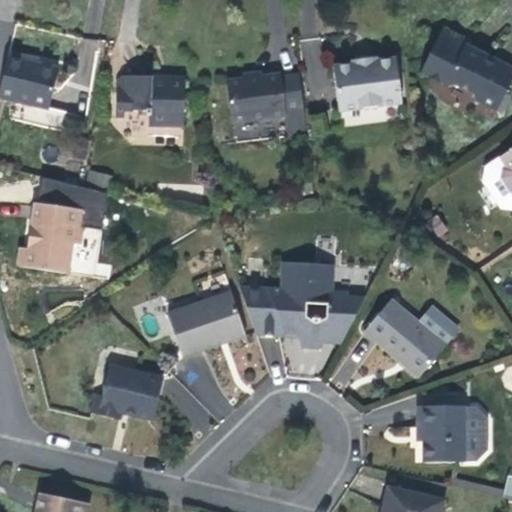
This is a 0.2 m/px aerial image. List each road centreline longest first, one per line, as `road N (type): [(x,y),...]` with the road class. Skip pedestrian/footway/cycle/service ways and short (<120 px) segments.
road 1 (residential): [(188,482),(297,511),(337,456),(329,404),(276,396)]
road 2 (residential): [(0,432),(188,482)]
road 3 (residential): [(276,396),(188,482)]
